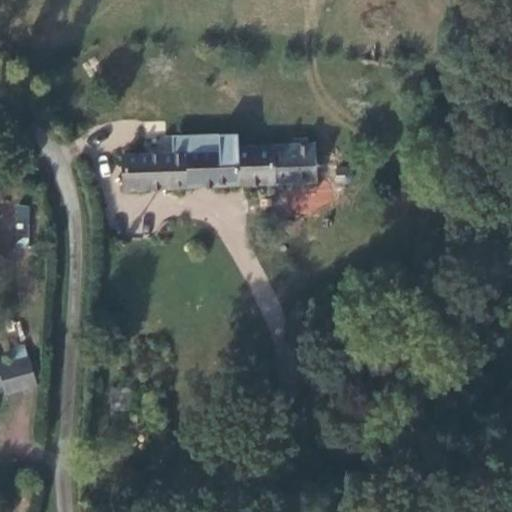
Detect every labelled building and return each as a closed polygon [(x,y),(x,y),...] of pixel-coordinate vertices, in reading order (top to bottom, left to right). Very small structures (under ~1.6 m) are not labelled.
[(172,154),(118,156),(120,191),(271,184),(270,173),(311,171),(310,145),(304,145),(281,146),(234,148),(233,134),(182,137),(183,153),(172,154)] [(183,153),(182,137),(171,137),(172,154),(183,153)] [(311,183),(311,171),(270,173),(271,184),(311,183)] [(0,245),(26,247),(30,205),(0,202),(0,245)] [(36,395),(29,366),(0,372),(0,386),(1,393),(3,402),(36,395)]
